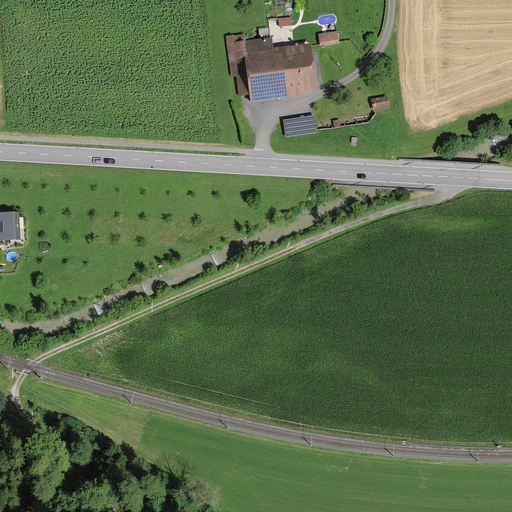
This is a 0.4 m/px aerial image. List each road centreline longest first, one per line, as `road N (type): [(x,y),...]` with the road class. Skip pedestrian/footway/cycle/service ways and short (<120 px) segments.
road 1 (track): [(116,511),(17,405),(28,367),(183,295),(479,179)]
road 2 (primary): [(0,151),(262,166)]
road 3 (primary): [(262,166),(511,181)]
road 4 (residential): [(391,0),(387,39),(375,60),(356,78),(272,117),(262,166)]
